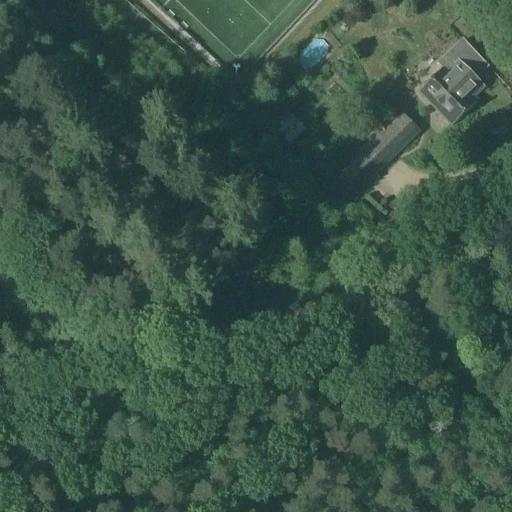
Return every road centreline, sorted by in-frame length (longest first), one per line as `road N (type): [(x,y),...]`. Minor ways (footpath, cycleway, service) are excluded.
road 1 (track): [(0,421),(511,229)]
road 2 (track): [(511,413),(380,281)]
